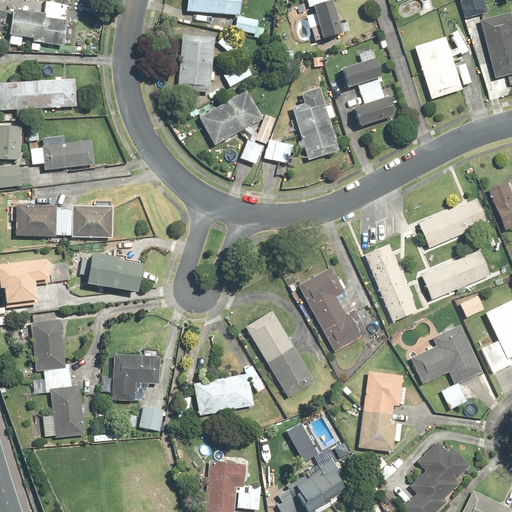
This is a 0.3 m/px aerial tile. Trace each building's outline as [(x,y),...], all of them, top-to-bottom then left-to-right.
[(14,6),(10,39),(68,47),(73,2),(55,0),(46,0),(45,10),(14,6)] [(190,0),(189,10),(242,14),(242,0),(190,0)] [(309,0),(311,6),(315,4),(325,36),(341,30),(331,0),(309,0)] [(487,0),(460,0),(465,17),(490,10),(487,0)] [(511,15),(511,11),(479,20),(496,78),(511,72),(511,15)] [(260,20),(238,19),(237,32),(255,33),(255,40),(264,40),(265,29),(260,29),(260,20)] [(215,32),(183,30),(180,90),(211,92),(215,32)] [(447,34),(415,44),(433,98),(464,88),(447,34)] [(224,37),(218,44),(232,56),(238,49),(224,37)] [(384,56),(343,68),(349,87),(358,84),(364,104),(355,107),(360,126),(401,115),(384,56)] [(224,75),(231,87),(253,76),(247,63),(224,75)] [(78,77),(1,81),(3,110),(17,109),(17,117),(38,116),(37,108),(79,106),(78,77)] [(324,87),(289,98),(309,160),(344,149),(324,87)] [(250,88),(199,114),(214,143),(265,117),(250,88)] [(0,122),(0,159),(24,159),(24,123),(0,122)] [(95,136),(33,142),(35,163),(45,162),(46,169),(98,164),(95,136)] [(268,136),(263,157),(289,163),(294,142),(268,136)] [(264,146),(249,141),(242,161),(257,166),(264,146)] [(30,163),(0,164),(0,187),(31,185),(30,163)] [(511,180),(511,178),(489,188),(508,231),(511,228),(511,180)] [(478,196),(419,222),(430,248),(489,222),(478,196)] [(18,202),(18,235),(114,236),(115,203),(18,202)] [(391,242),(365,252),(393,321),(419,310),(391,242)] [(483,247),(421,273),(433,301),(495,275),(483,247)] [(94,250),(88,281),(141,290),(147,259),(94,250)] [(51,257),(0,260),(0,262),(2,285),(6,285),(8,301),(42,298),(41,281),(53,280),(51,257)] [(333,267),(299,285),(334,352),(368,334),(333,267)] [(477,295),(459,303),(467,320),(485,311),(477,295)] [(511,297),(485,309),(498,339),(481,346),(492,373),(511,364),(511,297)] [(275,308),(246,325),(290,400),(319,384),(275,308)] [(44,414),(46,438),(87,435),(82,384),(73,385),(71,361),(66,361),(62,316),(33,319),(39,378),(33,379),(35,396),(52,394),(54,413),(44,414)] [(455,383),(485,371),(466,326),(434,339),(436,344),(407,357),(419,385),(450,372),(455,383)] [(162,353),(113,352),(112,398),(137,398),(137,380),(162,381),(162,353)] [(368,370),(359,446),(400,451),(404,419),(398,418),(399,404),(405,405),(408,375),(368,370)] [(251,371),(195,381),(201,414),(257,404),(251,371)] [(189,419),(192,396),(180,395),(178,418),(189,419)] [(144,406),(139,427),(159,431),(164,410),(144,406)] [(135,427),(137,415),(126,414),(124,426),(135,427)] [(288,432),(304,461),(319,453),(303,424),(288,432)] [(401,506),(407,511),(435,511),(477,470),(442,435),(418,460),(426,468),(409,485),(416,491),(401,506)] [(334,456),(275,492),(286,511),(310,511),(352,487),(334,456)] [(209,459),(207,511),(235,511),(236,487),(247,487),(247,460),(209,459)] [(262,484),(248,484),(248,492),(239,492),(238,508),(261,509),(262,484)] [(509,511),(511,509),(511,506),(472,490),(462,511),(509,511)]
